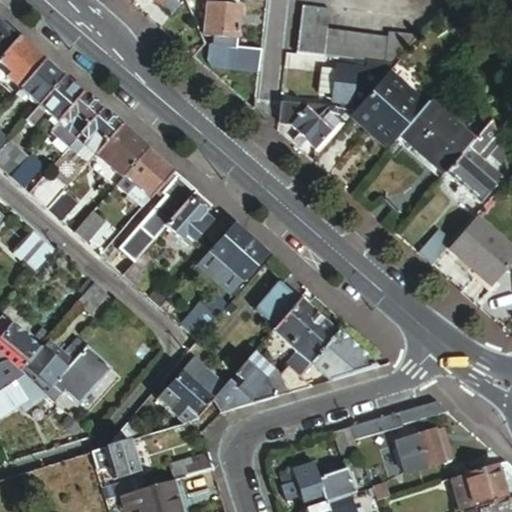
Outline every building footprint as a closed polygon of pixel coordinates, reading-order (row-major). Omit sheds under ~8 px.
[(214,36),(213,45),(231,47),(236,48),(241,7),(209,4),(206,35),(214,36)] [(397,67),(422,38),(389,34),(388,38),(327,30),(329,12),(302,8),(297,55),(338,60),(397,67)] [(0,58),(17,39),(0,24),(0,58)] [(43,62),(17,39),(0,58),(0,63),(10,73),(6,78),(19,89),(43,62)] [(229,70),(260,73),(263,51),(236,48),(231,47),(229,70)] [(343,111),(358,112),(386,80),(388,77),(397,67),(338,60),(337,71),(321,69),(318,95),(335,97),(334,103),(344,104),(343,111)] [(62,78),(43,62),(19,89),(18,90),(26,97),(38,107),(62,78)] [(388,77),(386,80),(403,94),(405,91),(388,77)] [(81,94),(62,78),(38,107),(44,113),(56,123),(57,123),(61,118),(81,94)] [(399,133),(404,137),(427,110),(405,91),(403,94),(386,80),(358,112),(356,115),(372,129),(368,134),(385,149),(399,133)] [(18,90),(14,95),(22,101),(26,97),(18,90)] [(100,111),(81,94),(61,118),(66,123),(63,128),(76,139),(80,134),(100,111)] [(290,118),(296,106),(281,104),(278,129),(291,130),(296,125),(290,118)] [(343,111),(296,106),(290,118),(296,125),(291,130),(301,139),(308,145),(321,156),(352,120),(356,115),(358,112),(343,111)] [(38,107),(29,117),(35,122),(44,113),(38,107)] [(404,137),(400,142),(443,179),(472,146),(428,109),(427,110),(404,137)] [(119,127),(100,111),(80,134),(86,139),(82,144),(95,155),(95,154),(119,127)] [(372,129),(356,115),(352,120),(368,134),(372,129)] [(61,118),(57,123),(63,128),(66,123),(61,118)] [(56,123),(49,132),(68,148),(76,139),(63,128),(57,123),(56,123)] [(500,169),(504,165),(492,125),(444,180),(457,191),(455,194),(454,198),(460,202),(464,201),(466,199),(478,210),(502,183),(484,167),(489,160),(500,169)] [(0,127),(0,150),(11,137),(0,127)] [(145,150),(119,127),(95,154),(122,177),(123,176),(145,150)] [(385,149),(390,153),(395,147),(400,142),(404,137),(399,133),(385,149)] [(80,134),(76,139),(82,144),(86,139),(80,134)] [(11,137),(0,150),(0,169),(5,174),(26,149),(11,137)] [(76,139),(68,148),(87,165),(95,155),(82,144),(76,139)] [(308,145),(301,139),(296,145),(302,151),(308,145)] [(400,142),(395,147),(439,185),(443,179),(400,142)] [(34,150),(9,178),(22,189),(41,167),(47,160),(34,150)] [(172,173),(145,150),(123,176),(134,185),(150,199),(172,173)] [(88,164),(114,187),(116,184),(122,177),(95,154),(95,155),(88,164)] [(47,172),(28,194),(47,211),(63,192),(66,189),(47,172)] [(122,177),(116,184),(127,194),(134,185),(123,176),(122,177)] [(194,193),(176,177),(161,193),(164,197),(138,228),(153,241),(156,237),(165,226),(187,201),(194,193)] [(150,199),(134,185),(127,194),(143,207),(150,199)] [(63,192),(47,211),(62,224),(78,204),(63,192)] [(187,201),(165,226),(189,246),(211,221),(187,201)] [(89,215),(73,233),(85,244),(101,225),(89,215)] [(511,267),(511,250),(476,219),(452,247),(448,251),(493,290),(511,267)] [(265,255),(232,226),(206,256),(221,269),(223,267),(241,283),(265,255)] [(124,251),(135,261),(141,254),(142,253),(146,249),(153,241),(138,228),(121,248),(124,251)] [(40,271),(56,252),(44,241),(34,232),(13,255),(37,274),(40,271)] [(448,251),(452,247),(437,234),(418,256),(431,268),(436,262),(438,263),(448,251)] [(113,242),(100,257),(110,266),(124,251),(121,248),(113,242)] [(135,261),(122,276),(141,293),(143,295),(164,272),(142,253),(141,254),(135,261)] [(206,256),(193,270),(226,299),(241,283),(223,267),(221,269),(206,256)] [(95,285),(94,285),(79,303),(93,316),(109,298),(95,285)] [(255,312),(275,330),(299,302),(279,285),(255,312)] [(155,290),(148,299),(159,309),(167,300),(155,290)] [(215,296),(204,309),(216,319),(227,307),(215,296)] [(275,330),(273,333),(280,339),(297,353),(306,361),(310,365),(336,334),(306,309),(299,302),(275,330)] [(199,304),(180,327),(197,342),(216,319),(204,309),(199,304)] [(2,315),(0,316),(0,336),(12,323),(2,315)] [(0,338),(18,354),(28,362),(41,348),(12,323),(0,336),(0,338)] [(336,334),(310,365),(315,369),(325,378),(330,382),(376,368),(336,334)] [(0,338),(0,355),(7,362),(9,364),(18,354),(0,338)] [(72,362),(86,346),(78,340),(65,355),(72,362)] [(49,342),(42,349),(49,356),(56,348),(49,342)] [(67,394),(99,356),(87,345),(86,346),(72,362),(65,355),(56,348),(49,356),(67,371),(74,377),(59,394),(62,396),(65,393),(67,394)] [(28,362),(25,365),(52,388),(67,371),(49,356),(42,349),(41,348),(28,362)] [(287,368),(295,374),(306,361),(297,353),(286,366),(287,368)] [(19,372),(25,365),(28,362),(18,354),(9,364),(17,371),(19,372)] [(279,375),(255,354),(247,363),(266,379),(276,398),(291,393),(280,377),(279,375)] [(113,368),(99,356),(67,394),(80,406),(113,368)] [(299,377),(310,365),(306,361),(295,374),(299,377)] [(0,379),(17,371),(9,364),(7,362),(0,364),(0,379)] [(247,363),(236,376),(244,384),(238,391),(252,405),(276,398),(266,379),(247,363)] [(59,394),(52,388),(25,365),(19,372),(29,381),(57,405),(67,394),(65,393),(62,396),(59,394)] [(304,382),(299,377),(295,374),(287,368),(280,377),(291,393),(311,387),(307,384),(304,382)] [(74,377),(67,371),(52,388),(59,394),(74,377)] [(214,402),(227,387),(208,371),(195,386),(214,402)] [(212,405),(214,402),(195,386),(183,375),(166,395),(177,405),(170,413),(179,420),(186,412),(197,421),(199,421),(212,405)] [(234,378),(230,384),(234,387),(238,382),(234,378)] [(17,381),(0,389),(0,414),(18,406),(23,420),(31,416),(27,405),(35,402),(26,383),(19,386),(17,381)] [(234,387),(230,384),(227,387),(214,402),(221,414),(252,405),(238,391),(234,387)] [(177,405),(166,395),(159,403),(170,413),(177,405)] [(436,404),(351,429),(356,441),(447,414),(447,413),(436,404)] [(185,425),(197,421),(186,412),(179,420),(185,425)] [(128,425),(109,447),(129,441),(143,437),(128,425)] [(356,441),(351,429),(334,434),(343,462),(361,457),(356,441)] [(443,430),(438,431),(442,442),(437,443),(439,451),(445,450),(447,456),(441,458),(443,463),(451,460),(443,430)] [(442,442),(438,431),(432,433),(395,444),(404,475),(443,463),(441,458),(447,456),(445,450),(439,451),(437,443),(442,442)] [(109,447),(106,448),(104,449),(109,464),(113,477),(137,471),(129,441),(109,447)] [(109,464),(104,449),(89,453),(89,454),(94,469),(109,464)] [(212,470),(206,451),(182,459),(187,477),(212,470)] [(187,477),(182,459),(166,464),(172,482),(182,479),(187,477)] [(508,479),(504,464),(468,475),(459,477),(460,483),(469,480),(473,492),(459,496),(463,511),(472,511),(478,510),(511,501),(504,480),(508,479)] [(300,499),(304,511),(312,510),(325,506),(313,469),(293,476),(295,485),(285,487),(282,488),(287,504),(290,502),(296,501),(297,500),(300,499)] [(295,485),(293,476),(282,479),(285,487),(295,485)] [(459,477),(448,480),(457,511),(463,511),(459,496),(457,491),(462,490),(460,483),(459,477)] [(105,502),(119,498),(143,491),(139,478),(101,489),(105,502)] [(186,494),(182,479),(172,482),(143,491),(119,498),(123,511),(182,511),(178,497),(186,494)] [(457,491),(459,496),(473,492),(469,480),(460,483),(462,490),(457,491)] [(343,511),(353,509),(349,497),(325,506),(312,510),(312,511),(343,511)] [(511,511),(511,500),(511,501),(478,510),(478,511),(511,511)]
